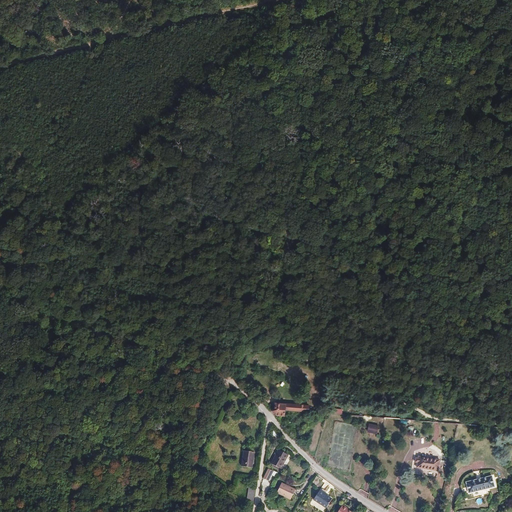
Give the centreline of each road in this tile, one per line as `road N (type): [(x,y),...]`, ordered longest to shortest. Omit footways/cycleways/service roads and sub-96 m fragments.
road 1 (track): [(0,255),(303,0)]
road 2 (track): [(280,0),(0,65)]
road 3 (track): [(0,238),(129,0)]
road 4 (track): [(279,345),(436,416),(511,425)]
road 5 (track): [(281,317),(224,381),(191,465),(230,497)]
road 6 (unknown): [(310,0),(287,224)]
road 7 (unknown): [(197,363),(126,511)]
road 8 (residential): [(261,403),(313,464),(379,511)]
road 9 (track): [(229,511),(238,407),(196,370)]
road 10 (track): [(405,280),(473,229),(511,167)]
road 11 (unknown): [(511,67),(387,0)]
road 12 (track): [(300,357),(405,280)]
road 13 (unknown): [(287,224),(279,345)]
road 14 (unknown): [(196,370),(230,316),(279,345)]
